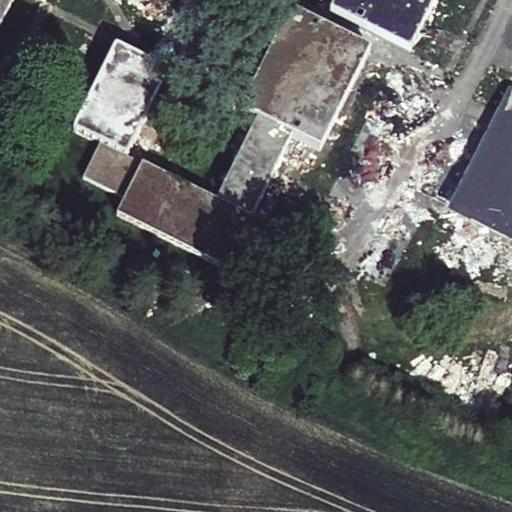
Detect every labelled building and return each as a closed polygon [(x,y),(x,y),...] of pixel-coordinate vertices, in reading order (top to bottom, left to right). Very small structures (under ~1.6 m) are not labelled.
[(0,0),(0,26),(13,0),(0,0)] [(376,37),(330,14),(302,0),(266,0),(291,12),(370,52),(376,37)] [(336,0),(330,14),(376,37),(410,54),(436,0),(336,0)] [(370,52),(291,12),(241,112),(257,121),(249,137),(216,202),(143,166),(134,161),(126,157),(167,76),(169,73),(116,47),(74,132),(101,145),(83,180),(125,201),(117,217),(242,280),(268,228),(250,219),(291,137),(320,152),(370,52)] [(134,161),(143,166),(176,100),(249,137),(257,121),(241,112),(167,76),(126,157),(134,161)] [(511,110),(503,129),(493,125),(452,207),(511,237),(511,110)]
